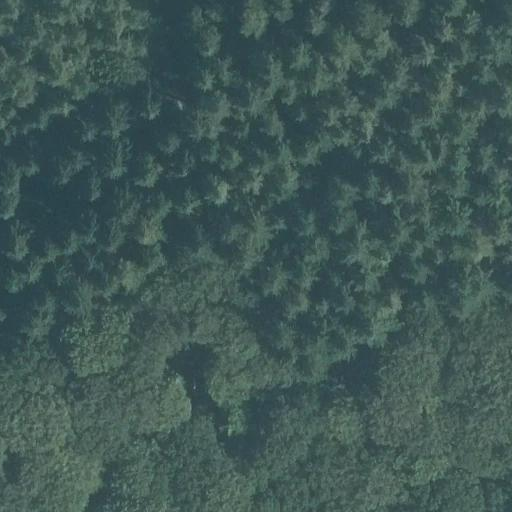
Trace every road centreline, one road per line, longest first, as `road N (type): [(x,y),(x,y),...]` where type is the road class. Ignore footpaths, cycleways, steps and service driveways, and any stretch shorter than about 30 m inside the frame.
road 1 (track): [(152,0),(337,511)]
road 2 (track): [(13,511),(86,450),(199,414),(299,406)]
road 3 (track): [(501,511),(386,431),(299,406)]
